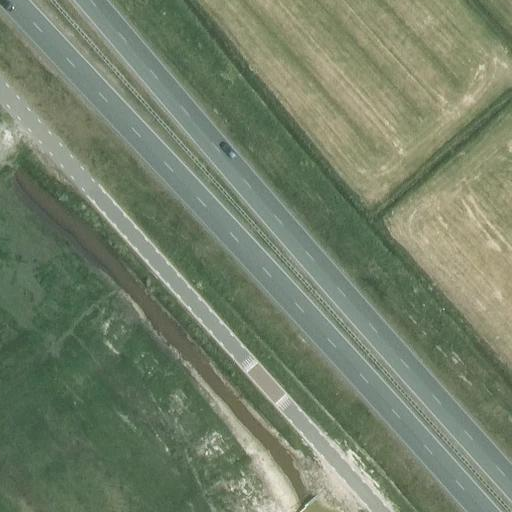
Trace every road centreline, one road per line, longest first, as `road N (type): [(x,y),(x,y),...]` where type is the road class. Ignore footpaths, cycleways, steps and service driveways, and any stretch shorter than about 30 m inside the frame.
road 1 (trunk): [(11,0),(480,511)]
road 2 (trunk): [(511,483),(87,0)]
road 3 (unclassified): [(378,511),(0,89)]
